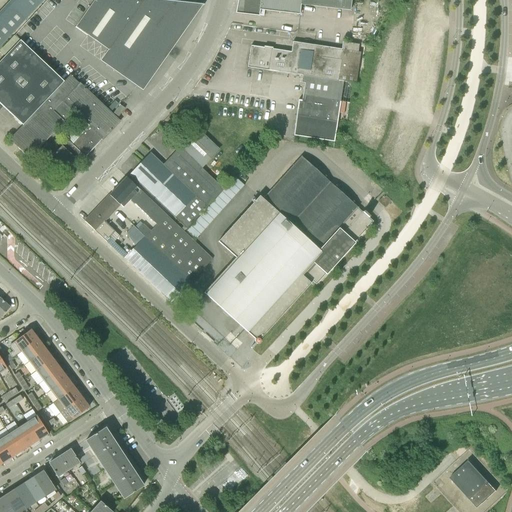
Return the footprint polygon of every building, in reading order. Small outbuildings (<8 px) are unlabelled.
[(0,47),(43,0),(10,0),(0,11),(0,47)] [(102,61),(137,86),(143,89),(201,5),(204,6),(204,5),(161,0),(94,0),(76,27),(109,50),(102,61)] [(237,0),(235,13),(258,16),(259,10),(299,14),(300,5),(300,0),(237,0)] [(350,0),(300,0),(300,5),(349,11),(350,0)] [(284,47),(292,49),(293,39),(279,37),(279,41),(285,42),(284,47)] [(0,61),(0,103),(23,125),(64,82),(20,40),(0,61)] [(343,82),(355,83),(360,53),(358,52),(359,45),(343,42),(341,50),(293,42),(291,52),(272,49),(272,48),(264,47),(264,48),(251,46),(248,67),(302,75),(343,82)] [(105,108),(80,82),(79,83),(70,75),(64,82),(23,125),(9,140),(30,159),(59,128),(70,138),(88,155),(120,122),(105,108)] [(336,126),(340,101),(343,82),(302,75),(301,84),(303,84),(302,95),(301,100),(299,100),(297,108),(296,121),(336,126)] [(114,113),(119,117),(125,108),(120,105),(114,113)] [(296,121),(294,135),(334,141),(336,126),(296,121)] [(202,168),(219,150),(192,124),(176,142),(180,147),(202,168)] [(64,171),(75,160),(75,159),(81,153),(86,157),(88,155),(70,138),(51,158),(53,160),(52,161),(56,166),(58,165),(64,171)] [(181,229),(184,231),(186,228),(186,229),(224,189),(202,168),(180,147),(163,164),(151,152),(130,175),(184,226),(181,229)] [(316,285),(343,255),(373,222),(373,221),(374,219),(370,216),(369,216),(364,211),(363,212),(358,208),(301,156),(263,199),(259,196),(217,244),(232,258),(198,295),(254,346),(314,282),(316,285)] [(184,231),(181,229),(127,178),(106,200),(116,210),(121,205),(123,207),(131,199),(154,222),(152,224),(155,227),(150,232),(143,225),(141,227),(134,220),(131,223),(144,236),(191,280),(212,258),(184,231)] [(391,201),(384,195),(378,202),(385,208),(391,201)] [(85,221),(124,258),(127,254),(114,242),(119,236),(115,231),(105,222),(116,210),(106,200),(85,221)] [(127,254),(124,258),(170,302),(171,302),(191,280),(144,236),(127,254)] [(1,299),(0,300),(0,318),(10,307),(1,299)] [(14,342),(21,352),(38,339),(31,329),(14,342)] [(21,352),(29,361),(45,349),(38,339),(21,352)] [(29,361),(36,371),(53,359),(45,349),(29,361)] [(7,362),(11,360),(15,357),(12,353),(4,358),(7,362)] [(36,371),(43,381),(60,368),(53,359),(36,371)] [(12,370),(16,368),(11,360),(7,362),(12,370)] [(43,381),(51,390),(67,378),(60,368),(43,381)] [(20,383),(24,380),(19,372),(14,375),(20,383)] [(51,390),(58,400),(75,388),(67,378),(51,390)] [(25,391),(29,389),(24,380),(20,383),(25,391)] [(9,392),(11,396),(19,392),(16,387),(9,392)] [(53,403),(61,414),(82,397),(75,388),(58,400),(53,403)] [(4,401),(11,396),(9,392),(2,396),(4,401)] [(32,403),(36,401),(31,393),(27,395),(32,403)] [(13,399),(16,403),(23,398),(20,394),(13,399)] [(61,414),(68,423),(89,407),(82,397),(61,414)] [(9,408),(16,403),(13,399),(6,403),(9,408)] [(38,411),(42,409),(36,401),(32,403),(38,411)] [(45,423),(49,421),(44,413),(40,415),(45,423)] [(39,440),(49,434),(37,415),(27,421),(39,440)] [(45,423),(48,427),(56,422),(53,418),(49,421),(45,423)] [(30,446),(39,440),(27,421),(18,427),(30,446)] [(21,452),(30,446),(18,427),(9,433),(21,452)] [(143,486),(124,457),(104,428),(86,440),(105,469),(124,498),(143,486)] [(12,458),(21,452),(9,433),(0,439),(12,458)] [(0,459),(3,463),(12,458),(0,439),(0,459)] [(68,469),(79,462),(71,451),(71,450),(70,450),(60,457),(68,469)] [(57,476),(68,469),(60,457),(50,463),(49,464),(50,464),(57,476)] [(477,508),(496,491),(469,461),(450,478),(477,508)] [(34,478),(45,496),(55,489),(44,472),(43,471),(42,471),(43,472),(34,478)] [(35,502),(45,496),(34,478),(24,484),(35,502)] [(26,508),(35,502),(24,484),(14,490),(26,508)] [(14,511),(19,511),(26,508),(14,490),(4,497),(14,511)] [(52,497),(55,501),(61,496),(58,492),(52,497)] [(0,511),(14,511),(4,497),(0,499),(0,511)] [(91,511),(92,511),(112,511),(111,511),(100,501),(91,511)] [(39,508),(42,511),(48,507),(45,503),(39,508)]
